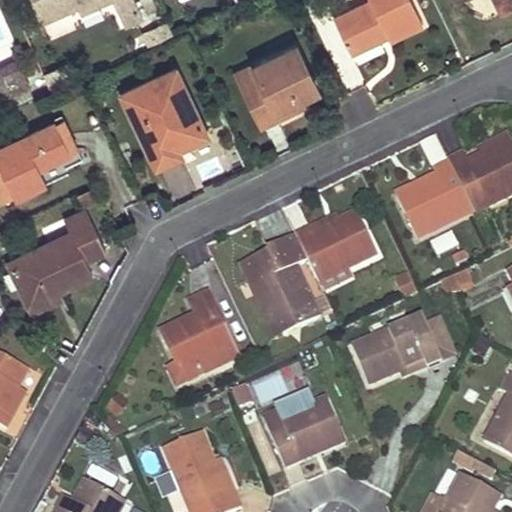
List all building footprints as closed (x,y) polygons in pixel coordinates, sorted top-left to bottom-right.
[(35,0),(44,19),(79,3),(82,10),(103,0),(115,0),(120,9),(128,6),(131,4),(133,9),(140,7),(136,0),(35,0)] [(411,0),(370,0),(335,18),(351,53),(387,35),(389,40),(422,24),(411,0)] [(511,0),(495,0),(502,13),(511,8),(511,0)] [(144,15),(140,7),(133,9),(131,4),(128,6),(134,20),(144,15)] [(168,22),(145,33),(151,44),(173,33),(168,22)] [(296,43),(253,63),(257,75),(242,84),(262,125),(305,103),(302,96),(318,89),(296,43)] [(12,59),(0,64),(0,88),(22,78),(12,59)] [(253,63),(236,72),(242,84),(257,75),(253,63)] [(173,68),(119,93),(151,160),(177,147),(174,142),(203,129),(173,68)] [(318,89),(302,96),(305,103),(322,95),(318,89)] [(63,116),(54,120),(69,153),(78,149),(63,116)] [(39,167),(69,153),(54,120),(0,145),(0,165),(14,196),(46,182),(39,167)] [(203,129),(174,142),(177,147),(205,134),(203,129)] [(511,134),(481,150),(485,155),(511,142),(511,134)] [(466,154),(451,161),(477,213),(478,216),(511,199),(511,142),(485,155),(470,162),(466,154)] [(177,147),(151,160),(156,168),(182,155),(177,147)] [(438,175),(398,195),(420,240),(477,213),(451,161),(435,169),(438,175)] [(0,203),(14,196),(0,165),(0,203)] [(102,196),(96,183),(82,189),(88,203),(102,196)] [(70,231),(9,261),(28,304),(53,292),(90,275),(83,260),(105,250),(86,209),(63,219),(70,231)] [(312,228),(298,234),(311,262),(320,280),(350,265),(352,270),(380,256),(359,213),(343,221),(315,235),(312,228)] [(340,215),(312,228),(315,235),(343,221),(340,215)] [(270,251),(243,263),(252,282),(258,277),(287,335),(323,318),(297,267),(311,262),(298,234),(269,248),(270,251)] [(434,255),(458,250),(455,235),(431,240),(434,255)] [(311,262),(297,267),(323,318),(335,313),(322,285),(320,280),(311,262)] [(350,265),(320,280),(322,285),(352,270),(350,265)] [(473,280),(468,268),(456,274),(461,286),(473,280)] [(461,286),(456,274),(446,279),(451,290),(461,286)] [(258,277),(252,282),(279,339),(287,335),(258,277)] [(414,279),(401,285),(407,298),(420,291),(414,279)] [(53,292),(28,304),(32,313),(56,300),(53,292)] [(210,293),(192,301),(199,316),(165,332),(179,364),(188,383),(207,374),(201,362),(217,354),(221,363),(238,355),(210,293)] [(411,323),(354,346),(370,385),(401,372),(403,378),(443,361),(434,337),(447,332),(442,319),(413,330),(411,323)] [(456,356),(447,332),(434,337),(443,361),(456,356)] [(0,353),(0,425),(9,430),(24,401),(17,397),(22,388),(32,371),(0,353)] [(179,364),(172,368),(182,386),(188,383),(179,364)] [(511,377),(503,392),(511,396),(487,441),(511,455),(511,377)] [(22,388),(17,397),(24,401),(29,392),(22,388)] [(329,400),(283,419),(278,405),(264,410),(288,470),(303,464),(300,458),(320,450),(323,456),(348,446),(329,400)] [(101,427),(114,443),(120,437),(107,422),(101,427)] [(204,433),(167,449),(192,511),(233,511),(243,508),(235,488),(227,490),(216,462),(204,433)] [(320,450),(300,458),(303,464),(323,456),(320,450)] [(480,461),(460,451),(454,461),(475,472),(476,470),(480,461)] [(223,459),(216,462),(227,490),(235,488),(223,459)] [(494,479),(498,471),(480,461),(476,470),(494,479)] [(114,490),(118,480),(93,468),(88,478),(114,490)] [(435,496),(427,511),(494,511),(502,497),(463,477),(449,504),(435,496)] [(66,496),(58,511),(123,511),(128,503),(87,480),(75,501),(66,496)]
